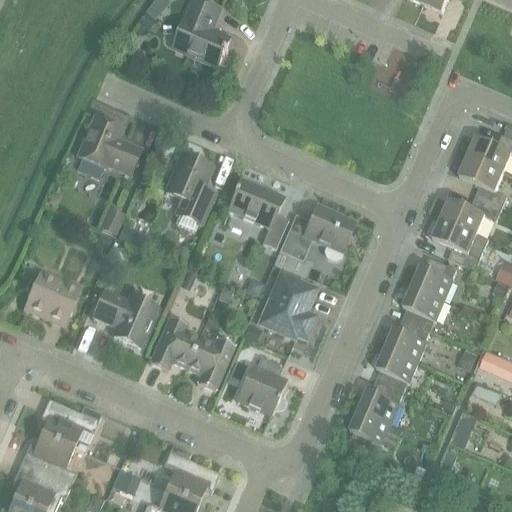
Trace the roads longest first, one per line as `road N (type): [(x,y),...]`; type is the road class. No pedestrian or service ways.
road 1 (residential): [(265,464),(297,449),(401,215)]
road 2 (residential): [(265,464),(18,351)]
road 3 (residential): [(401,215),(226,138)]
road 4 (residential): [(226,138),(289,0)]
road 5 (residential): [(433,52),(314,0)]
road 6 (residential): [(401,215),(457,99)]
road 7 (residential): [(226,138),(110,88)]
